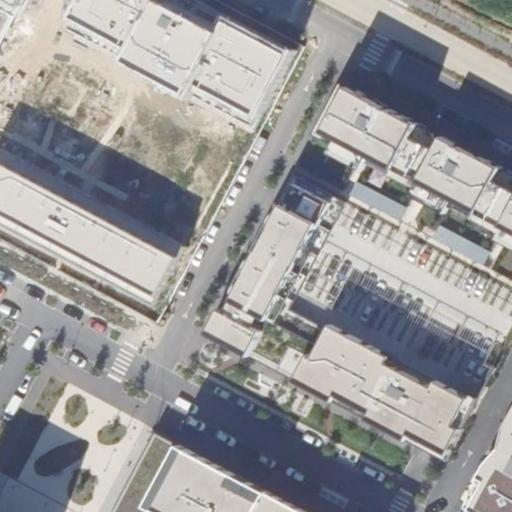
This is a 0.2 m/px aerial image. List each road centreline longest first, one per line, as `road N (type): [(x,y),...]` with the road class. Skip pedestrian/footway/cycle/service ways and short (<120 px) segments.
road 1 (residential): [(337,32),(157,376)]
road 2 (residential): [(413,511),(157,376)]
road 3 (residential): [(337,32),(511,124)]
road 4 (residential): [(439,511),(511,374)]
